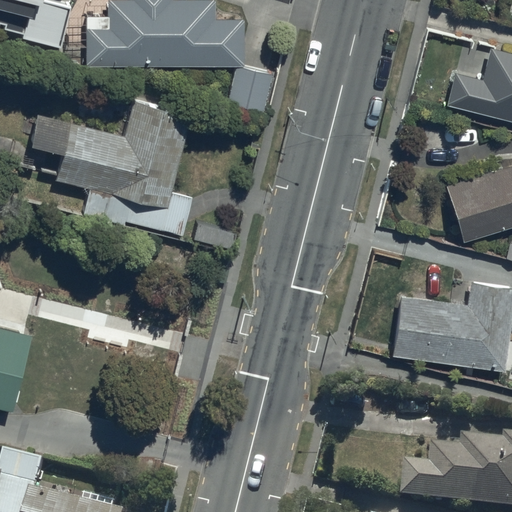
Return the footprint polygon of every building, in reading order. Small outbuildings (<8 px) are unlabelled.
[(0,0),(0,17),(22,22),(21,28),(60,38),(68,0),(0,0)] [(87,20),(87,57),(244,57),(244,11),(214,11),(214,0),(108,0),(108,20),(87,20)] [(452,63),(444,96),(511,112),(511,44),(488,39),(481,70),(452,63)] [(272,65),(235,59),(228,99),(265,106),(272,65)] [(171,183),(190,107),(131,93),(124,125),(36,104),(27,139),(59,147),(53,171),(105,183),(99,207),(182,227),(191,188),(171,183)] [(511,156),(446,176),(463,232),(511,217),(511,156)] [(398,288),(390,346),(504,360),(511,300),(511,275),(469,270),(466,296),(398,288)] [(0,398),(12,402),(19,371),(80,386),(90,346),(28,331),(30,324),(0,316),(0,398)] [(406,457),(403,494),(511,503),(511,431),(505,431),(505,437),(463,433),(463,443),(433,440),(432,460),(406,457)] [(0,511),(128,511),(129,508),(39,485),(46,460),(1,449),(0,454),(0,511)]
